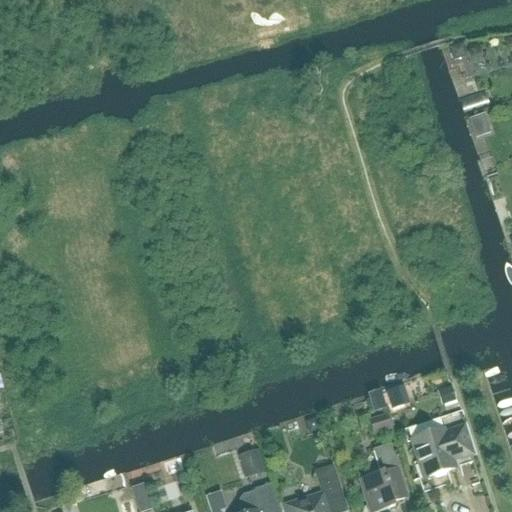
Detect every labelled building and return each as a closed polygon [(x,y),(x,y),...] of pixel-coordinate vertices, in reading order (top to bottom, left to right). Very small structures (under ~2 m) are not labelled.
[(392,419),(408,413),(400,393),(384,399),(392,419)] [(386,418),(369,423),(373,436),(390,431),(386,418)] [(470,458),(462,432),(442,438),(441,434),(411,444),(418,466),(423,464),(428,480),(454,472),(451,464),(470,458)] [(358,483),(367,511),(387,511),(394,510),(392,505),(407,501),(389,447),(372,452),(379,476),(358,483)] [(244,480),(262,474),(255,452),(237,458),(244,480)] [(285,508),(286,511),(346,511),(332,468),(314,474),(321,497),(285,508)] [(278,511),(270,487),(253,492),(254,496),(243,499),(241,502),(240,506),(241,511),(278,511)]
